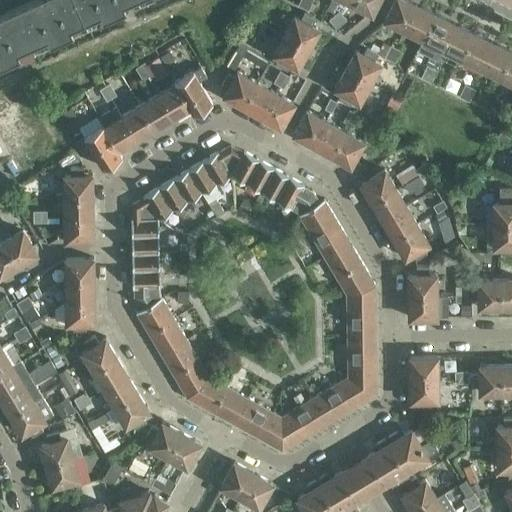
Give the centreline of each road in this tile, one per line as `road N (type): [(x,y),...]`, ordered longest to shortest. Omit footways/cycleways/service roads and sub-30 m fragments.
road 1 (residential): [(278,147),(229,124),(114,190),(112,248)]
road 2 (residential): [(389,335),(387,274),(330,178),(278,147)]
road 3 (residential): [(112,248),(115,309),(171,404),(224,435)]
road 4 (residential): [(278,147),(329,53),(378,17),(386,0)]
road 5 (residential): [(338,440),(389,403),(389,335)]
road 6 (residential): [(224,435),(286,464),(338,440)]
road 7 (residential): [(112,248),(60,248),(0,285)]
road 8 (residential): [(389,335),(511,335)]
